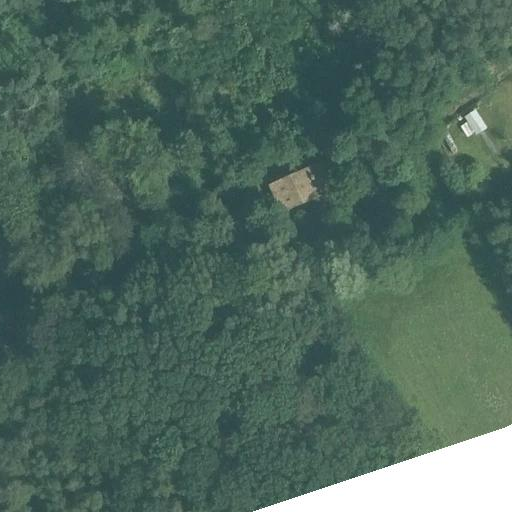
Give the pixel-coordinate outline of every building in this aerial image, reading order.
[(494,110),(483,118),(489,126),(499,119),(494,110)] [(467,123),(475,134),(476,136),(486,130),(475,112),(464,118),(467,123)] [(475,134),(467,123),(461,127),(468,138),(475,134)] [(45,153),(72,174),(80,164),(77,161),(91,142),(72,128),(58,148),(52,143),(45,153)] [(256,179),(289,161),(284,153),(252,170),(256,179)] [(321,164),(307,170),(318,196),(320,198),(333,192),(332,190),(321,164)] [(282,212),(318,196),(307,170),(271,186),(282,212)] [(147,196),(102,174),(93,191),(139,212),(147,196)] [(386,215),(375,206),(366,216),(376,225),(386,215)] [(59,262),(45,280),(55,288),(68,270),(59,262)]
